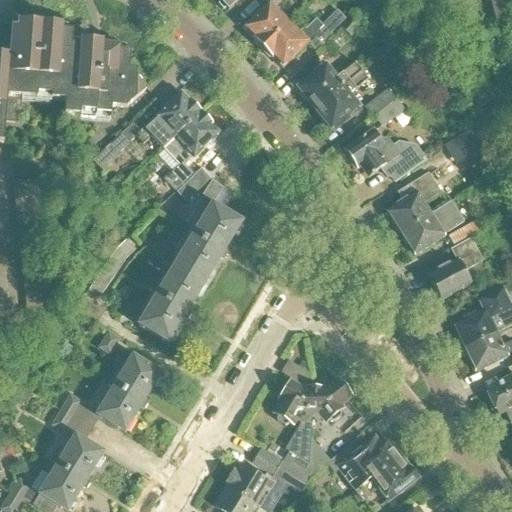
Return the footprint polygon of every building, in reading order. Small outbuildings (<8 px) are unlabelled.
[(214,0),(218,3),(217,6),(222,12),(225,11),(227,13),(239,2),(241,4),(245,0),(214,0)] [(253,44),(260,52),(288,25),(276,13),(288,2),(285,0),(273,0),(261,12),(260,12),(249,23),(249,24),(243,30),(253,41),(253,44)] [(489,4),(494,23),(506,20),(501,1),(489,4)] [(322,27),(330,36),(345,22),(336,13),(322,27)] [(339,30),(350,39),(361,27),(351,17),(339,30)] [(10,30),(8,58),(9,58),(3,124),(4,125),(18,126),(20,101),(64,104),(65,104),(70,44),(71,35),(60,34),(60,29),(22,25),(21,31),(10,30)] [(288,25),(260,52),(268,60),(272,60),(282,70),(289,63),(289,64),(301,53),(300,52),(319,34),(311,26),(300,37),(288,25)] [(119,47),(70,44),(65,104),(64,104),(63,118),(110,122),(111,110),(125,111),(146,91),(135,79),(128,79),(130,54),(119,53),(119,47)] [(9,58),(8,58),(0,57),(0,146),(2,146),(4,125),(3,124),(9,58)] [(306,103),(314,112),(361,74),(354,66),(335,81),(325,68),(297,91),(299,93),(298,96),(303,102),(306,103)] [(361,74),(314,112),(321,121),(320,124),(325,130),(328,130),(330,133),(346,120),(349,120),(356,115),(356,112),(358,110),(348,97),(367,82),(361,74)] [(372,120),(374,118),(395,102),(387,92),(364,110),(372,120)] [(150,140),(162,152),(201,114),(192,104),(190,106),(180,95),(173,102),(173,101),(161,112),(162,113),(140,134),(132,126),(110,147),(118,156),(135,140),(142,148),(150,140)] [(395,102),(374,118),(381,129),(403,113),(395,102)] [(201,114),(162,152),(179,169),(164,182),(175,194),(193,177),(185,169),(201,153),(201,154),(213,143),(212,142),(219,136),(209,125),(211,123),(201,114)] [(491,135),(497,131),(492,123),(486,127),(491,135)] [(380,171),(386,179),(391,180),(394,185),(426,163),(423,159),(421,161),(414,149),(398,146),(392,151),(386,143),(382,146),(373,133),(342,155),(354,171),(361,166),(370,178),(380,171)] [(454,162),(478,147),(469,133),(445,148),(454,162)] [(176,194),(185,204),(210,180),(201,171),(176,194)] [(399,234),(400,236),(429,217),(422,206),(439,195),(427,175),(396,195),(401,203),(395,207),(396,208),(386,214),(393,224),(391,225),(398,235),(399,234)] [(12,184),(13,197),(38,194),(37,182),(12,184)] [(202,198),(213,205),(222,190),(212,183),(202,198)] [(13,197),(15,209),(40,207),(38,194),(13,197)] [(429,217),(400,236),(401,238),(401,241),(405,246),(407,247),(414,257),(423,251),(424,252),(435,246),(434,245),(443,239),(443,237),(463,224),(450,204),(430,217),(429,217)] [(15,209),(16,222),(41,219),(40,207),(15,209)] [(211,208),(174,269),(204,287),(219,261),(222,261),(226,255),(224,253),(240,226),(211,208)] [(16,222),(17,234),(43,232),(41,219),(16,222)] [(447,239),(453,250),(483,233),(477,222),(447,239)] [(17,234),(19,247),(44,244),(43,232),(17,234)] [(427,280),(432,290),(432,293),(435,299),(438,300),(440,303),(470,287),(463,274),(481,264),(469,242),(451,252),(457,264),(448,268),(447,268),(434,274),(435,275),(427,280)] [(19,247),(20,259),(45,257),(44,244),(19,247)] [(125,244),(120,248),(129,257),(133,252),(125,244)] [(129,257),(120,248),(116,253),(114,255),(124,261),(129,257)] [(124,261),(114,255),(109,262),(119,269),(124,261)] [(20,259),(21,272),(47,269),(45,257),(20,259)] [(119,269),(109,262),(104,270),(114,276),(119,269)] [(21,272),(23,284),(48,282),(47,269),(21,272)] [(204,287),(174,269),(138,329),(167,347),(183,320),(186,321),(190,315),(188,313),(204,287)] [(114,276),(104,270),(99,277),(109,284),(114,276)] [(109,284),(99,277),(94,285),(104,291),(109,284)] [(23,284),(24,297),(49,294),(48,282),(23,284)] [(104,291),(94,285),(89,292),(99,299),(104,291)] [(463,349),(464,351),(495,336),(511,327),(511,311),(501,290),(476,302),(481,313),(474,317),(473,316),(462,322),(463,323),(453,328),(458,339),(457,342),(460,347),(463,349)] [(99,299),(89,292),(83,300),(94,306),(99,299)] [(24,297),(25,309),(51,307),(49,294),(24,297)] [(94,306),(83,300),(74,314),(96,327),(104,313),(94,306)] [(51,307),(25,309),(27,322),(52,319),(51,307)] [(108,336),(103,343),(113,350),(118,342),(108,336)] [(511,355),(511,357),(511,343),(501,348),(495,336),(464,351),(465,353),(464,356),(467,362),(470,363),(475,374),(485,369),(486,370),(497,365),(497,364),(507,359),(506,357),(511,355)] [(113,350),(103,343),(99,351),(109,357),(113,350)] [(95,419),(124,436),(140,410),(143,411),(146,404),(144,402),(160,376),(131,359),(95,419)] [(511,368),(507,371),(511,379),(484,392),(491,405),(489,408),(492,413),(495,414),(497,417),(504,414),(510,426),(511,424),(511,368)] [(318,391),(314,391),(314,397),(306,411),(312,420),(317,426),(323,420),(327,424),(329,423),(330,424),(333,425),(340,419),(340,416),(339,414),(341,413),(337,408),(350,398),(347,395),(349,393),(342,385),(340,386),(338,383),(327,392),(325,389),(320,388),(318,391)] [(314,397),(314,391),(309,391),(308,388),(302,388),(300,392),(288,385),(286,389),(285,388),(279,397),(281,398),(279,401),(283,403),(274,417),(277,419),(276,421),(276,424),(284,428),(287,428),(288,426),(290,427),(295,418),(303,423),(289,446),(292,449),(283,464),(310,480),(329,464),(310,442),(311,420),(312,420),(306,411),(314,397)] [(69,399),(65,406),(75,413),(79,405),(69,399)] [(65,406),(60,414),(71,420),(75,413),(65,406)] [(60,414),(56,421),(66,427),(71,420),(60,414)] [(66,427),(56,421),(52,428),(62,435),(66,427)] [(29,489),(24,496),(35,503),(32,508),(38,511),(54,511),(56,509),(60,511),(68,511),(82,490),(85,490),(89,484),(87,482),(97,465),(100,467),(104,461),(100,459),(102,456),(74,438),(39,496),(29,489)] [(337,474),(353,493),(368,481),(369,483),(397,461),(385,447),(380,451),(374,443),(355,459),(347,450),(326,468),(333,477),(337,474)] [(368,481),(353,493),(362,503),(377,491),(387,504),(417,480),(410,470),(407,472),(397,461),(369,483),(368,481)] [(272,478),(302,495),(310,482),(280,464),(272,478)] [(227,489),(225,492),(256,510),(265,496),(267,497),(275,484),(257,474),(255,477),(240,468),(236,475),(233,473),(224,487),(227,489)] [(14,490),(24,496),(29,489),(19,483),(14,490)] [(20,504),(24,496),(14,490),(10,497),(20,504)] [(259,511),(256,510),(225,492),(214,510),(216,511),(259,511)] [(15,511),(20,504),(10,497),(5,505),(15,511)]
